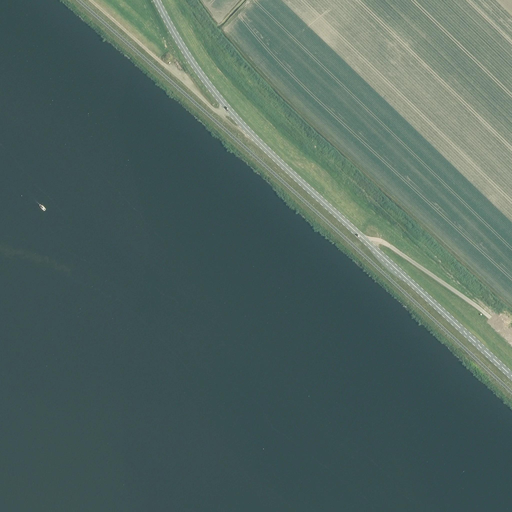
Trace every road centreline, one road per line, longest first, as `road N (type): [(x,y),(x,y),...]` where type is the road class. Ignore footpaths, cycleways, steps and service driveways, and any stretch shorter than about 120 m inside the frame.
road 1 (secondary): [(511,376),(249,132),(193,63),(156,0)]
road 2 (track): [(89,0),(254,137)]
